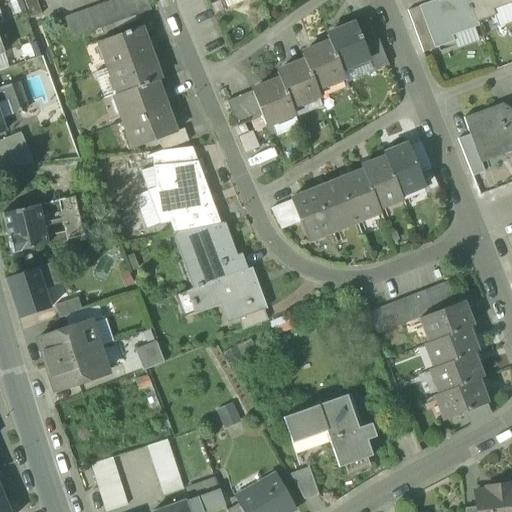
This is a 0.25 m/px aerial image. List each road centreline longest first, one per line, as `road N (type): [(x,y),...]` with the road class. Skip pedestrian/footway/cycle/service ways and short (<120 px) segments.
road 1 (residential): [(476,235),(392,272),(320,277),(277,248),(248,199),(172,0)]
road 2 (residential): [(383,0),(476,235)]
road 3 (tertiary): [(0,330),(57,511)]
road 4 (residential): [(363,511),(511,417)]
